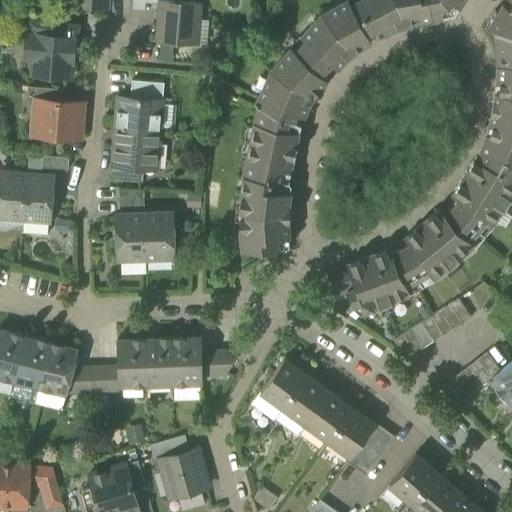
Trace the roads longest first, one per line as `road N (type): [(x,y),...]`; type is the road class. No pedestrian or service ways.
road 1 (residential): [(468,40),(421,38),(373,59),(340,92),(310,165),(311,220),(330,243)]
road 2 (residential): [(278,301),(403,383),(498,477),(511,481)]
road 3 (residential): [(83,309),(83,178),(95,147),(104,20)]
road 4 (residential): [(330,243),(367,240),(410,210),(443,169),(470,124),(479,78),(468,40)]
road 5 (residential): [(240,511),(217,424),(278,301)]
road 6 (residential): [(83,309),(278,301)]
